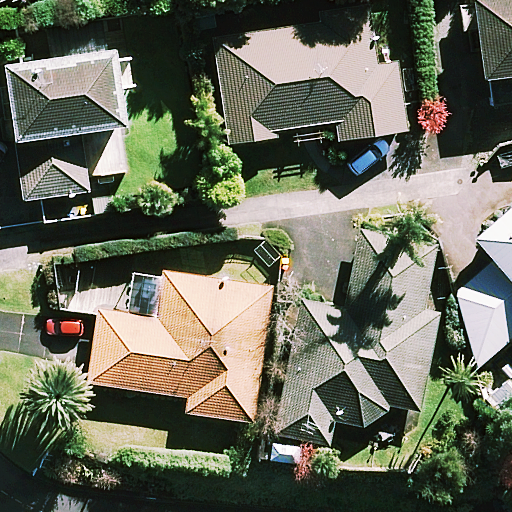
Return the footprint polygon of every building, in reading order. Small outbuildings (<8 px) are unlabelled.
[(511,0),(473,0),(475,7),(459,9),(462,33),(478,31),(487,105),(511,101),(511,0)] [(375,67),(366,4),(319,11),(321,22),(216,36),(229,134),(336,119),(338,137),(405,128),(396,64),(375,67)] [(120,121),(112,50),(7,63),(24,197),(88,189),(80,126),(120,121)] [(511,199),(472,233),(493,256),(454,288),(479,365),(511,337),(511,199)] [(434,241),(360,227),(345,308),(302,300),(278,433),(329,442),(333,417),(376,425),(380,401),(419,409),(437,312),(422,309),(434,241)] [(270,287),(134,270),(129,312),(96,308),(87,381),(188,393),(186,411),(254,419),(270,287)]
